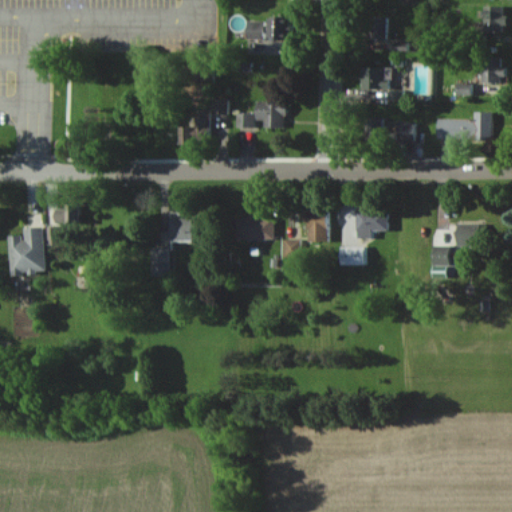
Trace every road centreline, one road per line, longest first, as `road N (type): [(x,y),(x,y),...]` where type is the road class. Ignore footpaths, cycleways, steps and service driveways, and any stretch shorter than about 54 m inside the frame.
road 1 (tertiary): [(0,170),(511,170)]
road 2 (residential): [(327,170),(332,0)]
